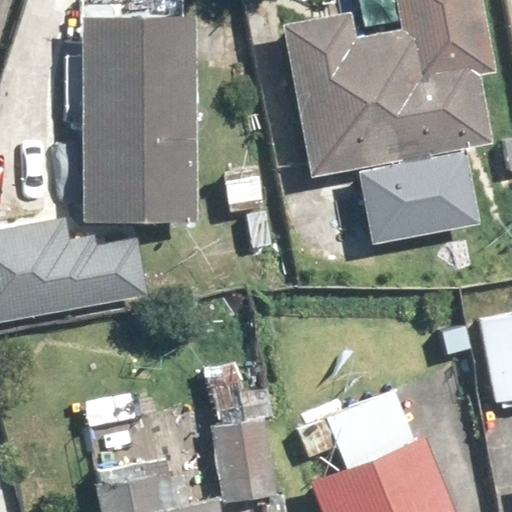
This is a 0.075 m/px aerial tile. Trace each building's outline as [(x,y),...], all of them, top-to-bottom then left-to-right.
[(376,0),(383,34),(341,42),(335,12),(267,24),(295,179),(352,168),(365,239),(468,221),(454,147),(480,142),(467,74),(479,72),(466,0),(376,0)] [(177,16),(63,19),(68,223),(183,220),(177,16)] [(48,212),(0,219),(0,311),(145,286),(135,228),(53,242),(48,212)] [(511,311),(465,321),(482,404),(511,397),(511,311)] [(439,511),(408,438),(293,485),(304,511),(439,511)] [(205,511),(203,499),(145,510),(137,470),(81,481),(86,511),(205,511)]
